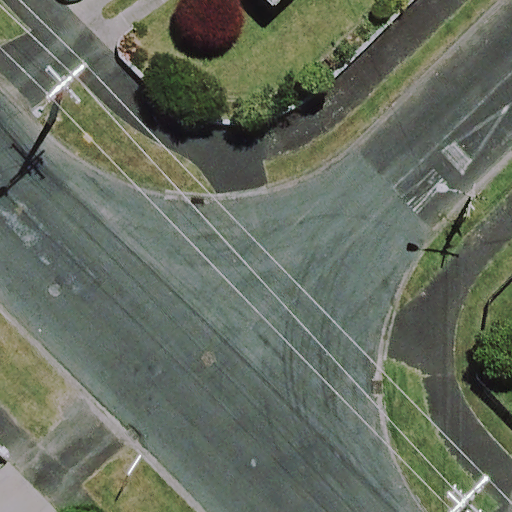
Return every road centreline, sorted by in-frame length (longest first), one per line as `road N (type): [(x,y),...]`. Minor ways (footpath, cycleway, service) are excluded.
road 1 (residential): [(198,374),(511,73)]
road 2 (residential): [(198,374),(0,174)]
road 3 (residential): [(332,511),(198,374)]
